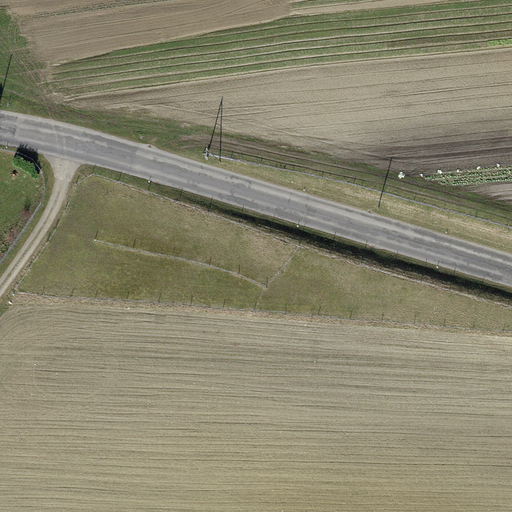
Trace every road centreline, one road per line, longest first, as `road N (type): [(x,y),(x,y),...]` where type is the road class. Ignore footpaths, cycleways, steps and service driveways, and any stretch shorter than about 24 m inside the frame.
road 1 (tertiary): [(511,268),(205,177),(0,127)]
road 2 (track): [(68,141),(52,199),(0,275)]
